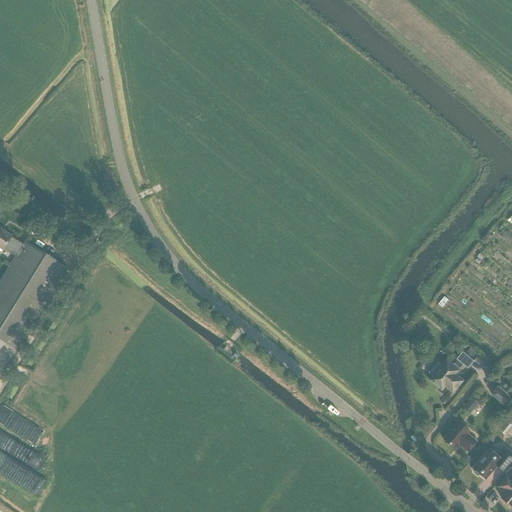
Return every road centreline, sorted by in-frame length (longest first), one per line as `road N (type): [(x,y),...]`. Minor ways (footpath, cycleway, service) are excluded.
road 1 (tertiary): [(441,485),(166,254),(133,200),(114,144),(90,0)]
road 2 (residential): [(441,485),(449,470),(428,440),(485,370)]
